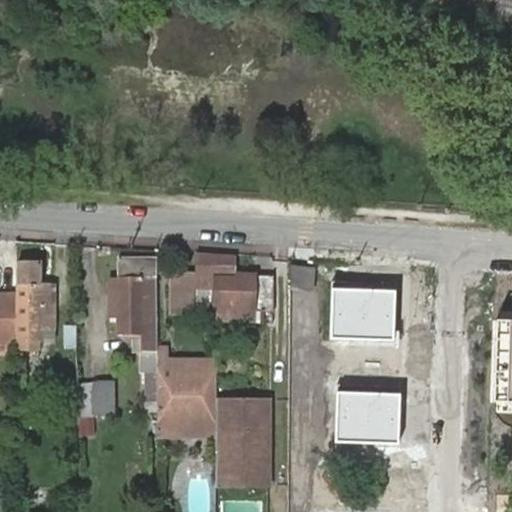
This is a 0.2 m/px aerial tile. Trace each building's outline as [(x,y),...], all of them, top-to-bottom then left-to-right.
[(232,257),(193,256),(194,272),(193,283),(215,284),(214,302),(220,304),(256,305),(256,313),(265,314),(266,314),(267,314),(267,277),(231,275),(232,257)] [(140,334),(141,384),(156,383),(156,350),(155,261),(119,261),(119,282),(109,282),(109,317),(117,317),(118,333),(140,334)] [(18,264),(17,387),(27,386),(28,359),(37,359),(38,329),(51,329),(51,306),(50,306),(49,287),(39,287),(39,264),(18,264)] [(193,283),(194,272),(167,272),(166,316),(193,317),(193,302),(193,283)] [(290,290),(312,290),(312,273),(290,273),(290,290)] [(397,286),(331,282),(328,335),(394,338),(397,286)] [(215,284),(193,283),(193,302),(206,302),(214,302),(215,284)] [(0,341),(14,342),(15,296),(0,296),(0,341)] [(193,302),(193,317),(206,317),(206,302),(193,302)] [(256,317),(256,313),(256,305),(220,304),(219,316),(256,317)] [(511,318),(494,318),(492,398),(511,398),(511,318)] [(52,385),(74,386),(74,384),(74,362),(75,329),(66,328),(66,361),(52,361),(52,385)] [(156,350),(156,383),(156,413),(156,425),(213,427),(213,398),(213,386),(213,384),(213,369),(166,369),(166,361),(165,350),(156,350)] [(213,360),(166,361),(166,369),(213,369),(213,360)] [(74,384),(84,384),(84,362),(74,362),(74,384)] [(403,384),(337,380),(334,433),(400,436),(403,384)] [(141,384),(137,384),(138,413),(156,413),(156,383),(141,384)] [(74,386),(74,417),(84,417),(84,384),(74,384),(74,386)] [(112,384),(93,384),(92,413),(112,413),(112,384)] [(112,384),(112,413),(138,413),(137,384),(112,384)] [(213,398),(213,427),(213,441),(213,466),(213,476),(263,477),(264,477),(264,447),(258,446),(259,434),(264,433),(264,399),(213,398)] [(213,427),(156,425),(156,439),(213,441),(213,427)] [(263,477),(213,476),(213,491),(264,491),(264,477),(263,477)]
